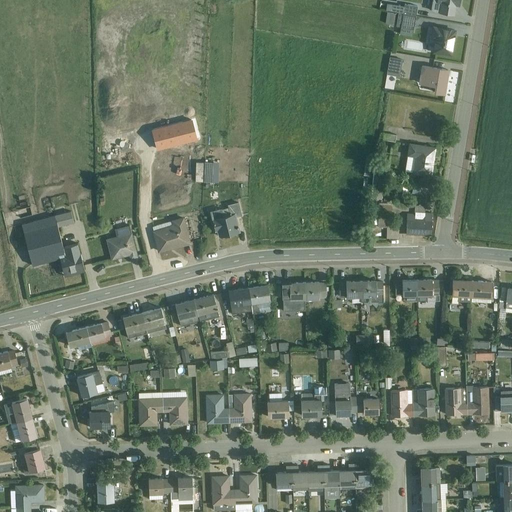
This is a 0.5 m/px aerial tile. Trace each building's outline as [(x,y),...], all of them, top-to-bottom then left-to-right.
[(453,15),(455,0),(457,0),(460,0),(459,0),(433,0),(431,12),(453,15)] [(404,15),(417,17),(418,7),(405,5),(404,15)] [(417,17),(404,15),(398,14),(396,27),(401,28),(400,32),(414,34),(417,17)] [(433,52),(451,55),(455,32),(432,28),(431,40),(434,40),(433,52)] [(400,78),(403,60),(390,58),(387,75),(400,78)] [(434,93),(444,95),(448,71),(422,67),(418,85),(435,87),(434,93)] [(397,136),(384,134),(383,141),(395,143),(397,136)] [(413,173),(431,176),(436,149),(409,144),(407,157),(408,157),(405,172),(413,173)] [(204,164),(196,163),(195,183),(203,183),(204,164)] [(370,176),(372,164),(365,163),(364,175),(370,176)] [(126,177),(107,178),(108,194),(128,192),(126,177)] [(430,196),(430,185),(413,185),(412,195),(430,196)] [(378,227),(376,227),(376,230),(390,231),(392,202),(380,202),(379,211),(374,211),(374,219),(379,219),(378,227)] [(236,218),(242,217),(239,203),(228,206),(230,215),(223,217),(222,209),(211,212),(216,232),(218,231),(220,237),(240,233),(236,218)] [(73,223),(71,211),(22,224),(32,265),(60,258),(63,273),(75,270),(75,273),(85,271),(82,260),(84,259),(82,252),(80,252),(78,243),(63,247),(58,227),(73,223)] [(407,234),(431,236),(432,215),(415,214),(415,215),(408,215),(407,234)] [(190,243),(183,218),(171,221),(172,222),(153,227),(159,251),(167,249),(168,247),(170,246),(171,248),(190,243)] [(131,259),(138,257),(131,232),(107,239),(112,259),(130,255),(131,259)] [(418,297),(417,281),(402,281),(402,282),(395,282),(396,297),(403,296),(403,297),(418,297)] [(428,296),(439,296),(439,282),(432,282),(417,281),(418,297),(418,302),(428,302),(428,296)] [(472,303),(473,282),(453,281),(452,304),(458,305),(458,302),(471,303),(472,303)] [(362,303),(361,282),(346,283),(346,284),(339,284),(340,298),(346,298),(346,299),(352,298),(352,304),(362,303)] [(362,303),(378,303),(378,304),(383,304),(383,283),(376,283),(376,282),(361,282),(362,303)] [(472,303),(490,304),(491,283),(473,282),(472,303)] [(305,299),(319,299),(319,298),(326,298),(326,284),(319,284),(319,283),(305,284),(305,299)] [(305,299),(305,284),(289,284),(289,285),(283,285),(283,311),(305,310),(305,299)] [(252,313),(271,311),(268,285),(248,288),(250,303),(252,313)] [(250,303),(248,288),(229,291),(232,312),(240,310),(240,305),(250,303)] [(206,319),(219,316),(213,294),(194,299),(200,321),(201,324),(207,323),(206,319)] [(200,321),(194,299),(175,304),(181,326),(200,321)] [(342,300),(334,300),(334,307),(337,307),(337,309),(340,309),(341,307),(342,307),(342,300)] [(147,333),(166,328),(161,308),(142,313),(147,333)] [(147,333),(142,313),(123,318),(128,338),(147,333)] [(104,338),(111,336),(108,322),(102,324),(101,323),(87,327),(91,342),(104,338)] [(91,342),(87,327),(73,330),(72,331),(66,333),(69,346),(77,344),(79,350),(92,347),(91,342)] [(511,340),(501,339),(499,348),(511,349),(511,340)] [(228,349),(210,352),(211,360),(226,359),(236,356),(233,341),(226,342),(228,349)] [(275,343),(265,344),(266,351),(277,350),(275,343)] [(245,346),(236,348),(237,355),(257,352),(256,344),(245,346)] [(383,347),(374,348),(374,356),(383,355),(383,347)] [(394,347),(384,347),(384,355),(394,355),(394,347)] [(454,347),(438,347),(438,354),(438,366),(446,366),(446,349),(454,349),(454,347)] [(187,348),(181,349),(183,362),(190,362),(187,348)] [(10,366),(18,364),(14,350),(8,352),(7,351),(0,353),(0,374),(12,372),(10,366)] [(327,350),(316,350),(317,358),(327,358),(327,350)] [(342,350),(328,350),(328,359),(340,359),(340,357),(343,357),(342,350)] [(289,354),(280,355),(281,364),(289,363),(289,354)] [(180,355),(171,357),(173,363),(181,362),(180,355)] [(257,357),(245,358),(245,367),(258,366),(257,357)] [(227,368),(226,359),(211,360),(210,361),(210,370),(224,369),(224,368),(227,368)] [(75,362),(66,360),(64,367),(73,369),(75,362)] [(130,372),(149,369),(148,362),(129,364),(130,372)] [(174,368),(164,369),(165,379),(175,378),(174,368)] [(82,396),(105,390),(103,383),(100,371),(77,377),(82,396)] [(334,393),(348,392),(348,381),(333,381),(334,393)] [(467,414),(488,413),(487,387),(474,387),(474,384),(466,385),(466,387),(467,414)] [(467,414),(466,387),(445,388),(446,414),(467,414)] [(414,415),(413,403),(412,389),(391,390),(391,416),(414,415)] [(414,415),(434,415),(433,389),(418,389),(418,403),(413,403),(414,415)] [(511,415),(511,390),(501,391),(501,396),(501,411),(502,411),(502,410),(511,410),(511,416),(511,415)] [(126,392),(117,395),(119,401),(128,399),(126,392)] [(163,412),(163,392),(139,393),(140,425),(156,425),(156,412),(163,412)] [(170,424),(187,424),(186,396),(177,396),(176,392),(163,392),(163,412),(170,412),(170,424)] [(302,415),(322,415),(321,393),(314,393),(314,392),(301,392),(302,415)] [(229,422),(251,421),(250,393),(233,394),(233,407),(228,407),(229,422)] [(268,417),(288,416),(288,400),(282,400),(281,393),(268,393),(268,400),(268,417)] [(336,414),(351,414),(351,411),(357,411),(357,396),(350,396),(350,393),(335,394),(336,414)] [(229,422),(228,407),(224,408),(224,394),(206,394),(207,423),(229,422)] [(364,413),(379,413),(378,398),(364,398),(363,395),(357,396),(357,411),(363,411),(364,413)] [(9,423),(10,423),(32,417),(27,398),(4,404),(9,423)] [(90,427),(110,426),(110,411),(114,410),(114,402),(91,407),(91,412),(90,412),(90,427)] [(15,442),(37,436),(32,417),(10,423),(15,442)] [(24,473),(45,468),(40,448),(19,454),(24,473)] [(474,455),(467,455),(467,464),(475,464),(474,455)] [(355,487),(371,487),(371,469),(370,469),(360,470),(360,463),(360,464),(354,464),(355,487)] [(355,487),(354,464),(349,464),(348,464),(349,470),(339,470),(340,489),(355,488),(355,487)] [(496,481),(499,481),(511,480),(511,464),(496,465),(496,481)] [(309,491),(324,491),(323,465),(318,465),(317,465),(318,471),(308,471),(308,489),(309,491)] [(340,498),(340,489),(339,470),(329,471),(329,465),(323,465),(324,491),(324,498),(340,498)] [(277,491),(292,490),(292,466),(287,466),(286,466),(286,472),(277,472),(276,472),(277,487),(277,491)] [(308,489),(308,471),(298,471),(298,466),(297,466),(292,466),(292,490),(308,489)] [(416,479),(416,484),(440,483),(439,467),(420,468),(421,469),(421,478),(415,478),(415,479),(416,479)] [(252,503),(257,503),(256,475),(240,475),(240,489),(235,489),(235,510),(252,509),(252,503)] [(235,510),(235,489),(229,489),(228,476),(212,477),(213,510),(235,510)] [(178,500),(192,499),(191,477),(177,478),(177,479),(170,479),(170,493),(170,498),(178,498),(178,500)] [(170,493),(170,479),(165,479),(164,478),(148,479),(149,498),(163,497),(163,493),(170,493)] [(98,501),(113,500),(113,480),(97,481),(98,501)] [(500,496),(511,496),(511,480),(499,481),(500,496)] [(422,500),(445,498),(445,493),(448,493),(448,483),(440,483),(416,484),(416,490),(422,490),(422,499),(422,500)] [(10,508),(11,508),(31,507),(31,502),(44,501),(43,485),(15,486),(15,490),(10,490),(10,508)] [(497,504),(497,511),(511,511),(511,496),(500,496),(500,504),(497,504)] [(417,510),(417,511),(445,511),(445,498),(422,500),(422,509),(416,510),(417,510)]
